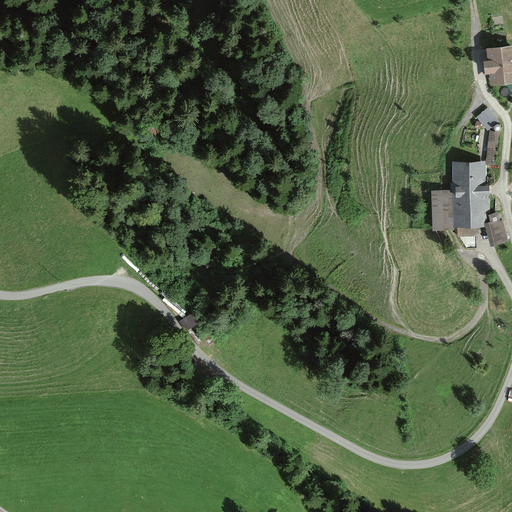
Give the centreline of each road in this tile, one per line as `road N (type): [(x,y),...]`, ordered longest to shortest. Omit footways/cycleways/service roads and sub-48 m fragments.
road 1 (track): [(6,0),(89,34),(163,79),(197,119),(205,158),(233,214),(371,318),(445,340),(478,317),(489,266),(511,289)]
road 2 (track): [(0,294),(125,282),(146,293),(210,365),(396,464),(434,462),(470,443),(511,372)]
road 3 (track): [(511,227),(503,179),(507,124),(481,80)]
road 4 (track): [(87,0),(184,23),(195,15),(195,0)]
